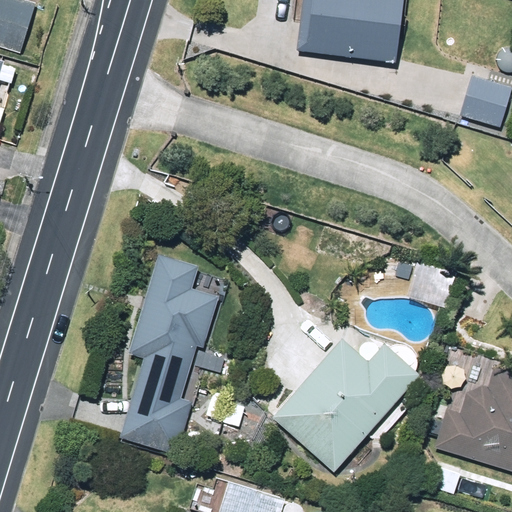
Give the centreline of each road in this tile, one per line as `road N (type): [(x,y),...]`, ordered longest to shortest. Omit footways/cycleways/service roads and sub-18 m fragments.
road 1 (residential): [(103,85),(387,172),(439,205),(511,271)]
road 2 (tertiary): [(0,425),(103,85)]
